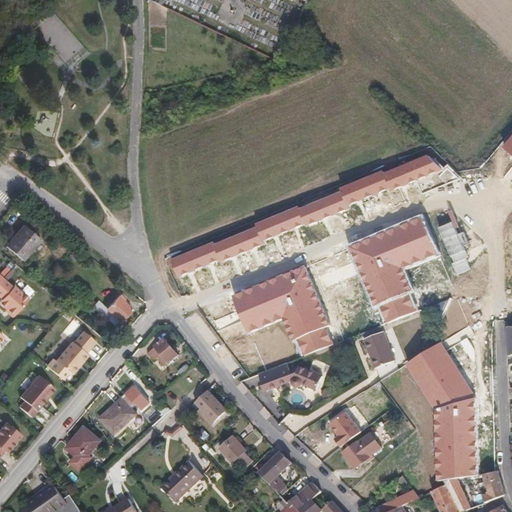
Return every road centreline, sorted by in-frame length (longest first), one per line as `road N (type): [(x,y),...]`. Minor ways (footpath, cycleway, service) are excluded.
road 1 (residential): [(169,310),(432,200),(493,203)]
road 2 (residential): [(493,203),(511,484)]
road 3 (residential): [(136,0),(133,169),(151,278)]
road 4 (residential): [(349,511),(225,384),(169,310)]
road 5 (residential): [(0,495),(164,303)]
road 6 (unclassified): [(13,178),(151,278)]
